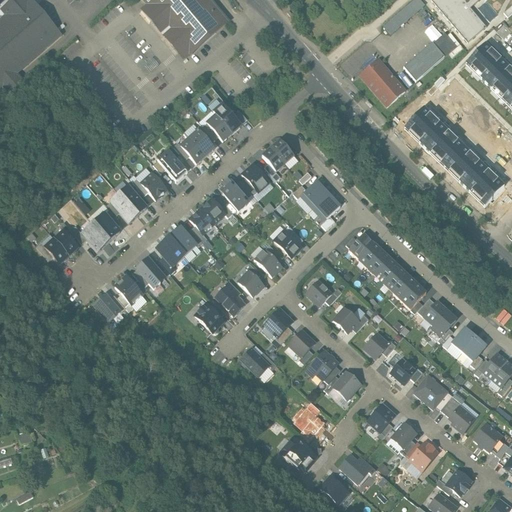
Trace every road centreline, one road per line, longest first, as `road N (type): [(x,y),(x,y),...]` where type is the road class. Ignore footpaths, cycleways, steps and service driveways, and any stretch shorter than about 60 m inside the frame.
road 1 (residential): [(323,75),(488,241)]
road 2 (residential): [(265,133),(91,280)]
road 3 (residential): [(360,212),(511,345)]
road 4 (residential): [(383,386),(495,480)]
road 5 (residential): [(280,290),(383,386)]
road 6 (residential): [(280,120),(360,212)]
